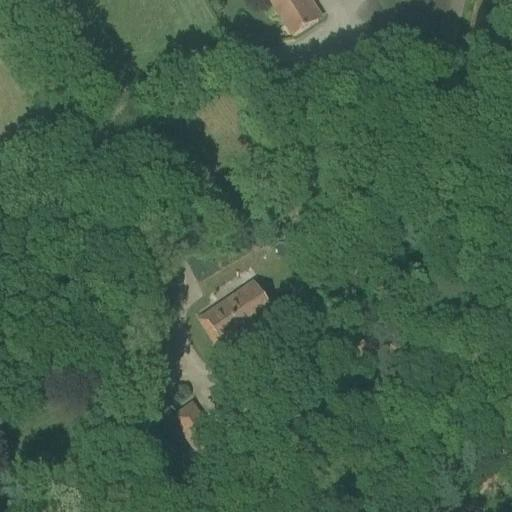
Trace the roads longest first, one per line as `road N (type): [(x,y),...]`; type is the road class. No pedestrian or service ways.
road 1 (track): [(206,380),(184,354),(176,328),(168,247),(2,0)]
road 2 (track): [(349,511),(250,380),(206,380),(159,395),(130,438),(47,511)]
road 3 (track): [(0,187),(197,69)]
road 4 (track): [(511,440),(385,511)]
